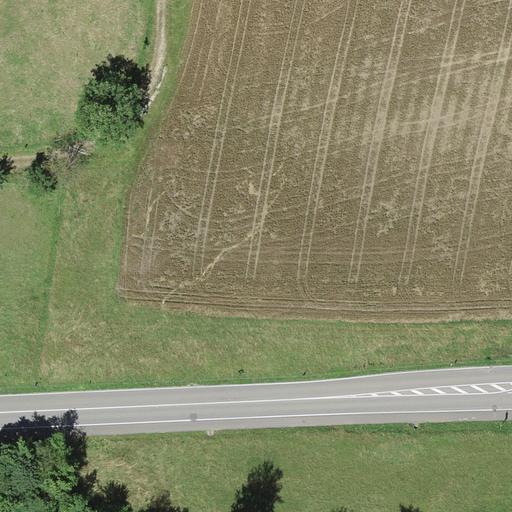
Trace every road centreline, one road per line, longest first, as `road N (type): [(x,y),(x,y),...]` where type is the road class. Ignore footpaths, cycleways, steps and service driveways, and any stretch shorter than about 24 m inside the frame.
road 1 (secondary): [(511,387),(0,414)]
road 2 (track): [(149,0),(133,108),(93,144),(40,163),(0,164)]
